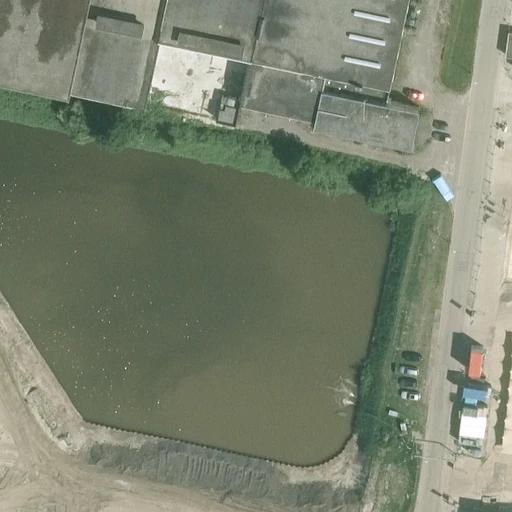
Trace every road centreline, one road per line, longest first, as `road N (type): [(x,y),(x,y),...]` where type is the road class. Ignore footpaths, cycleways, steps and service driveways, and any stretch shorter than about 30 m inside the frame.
road 1 (unclassified): [(456,308),(496,0)]
road 2 (unclassified): [(430,511),(456,308)]
